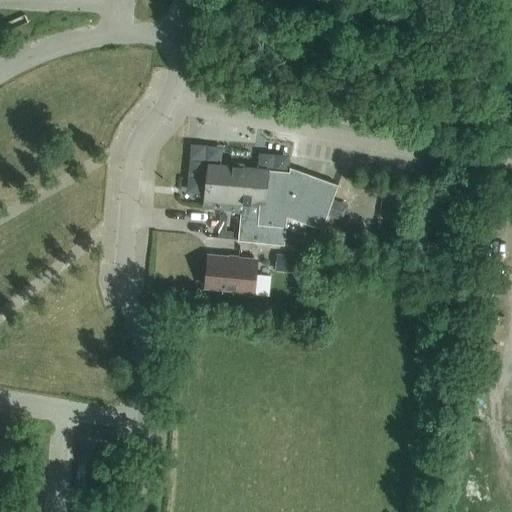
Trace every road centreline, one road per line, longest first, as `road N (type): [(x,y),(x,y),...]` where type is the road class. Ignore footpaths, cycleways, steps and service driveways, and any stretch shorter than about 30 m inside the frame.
road 1 (unclassified): [(143,418),(147,365),(122,283),(137,140),(168,104)]
road 2 (unclassified): [(177,30),(102,30),(0,66)]
road 3 (unclassified): [(0,403),(143,418)]
